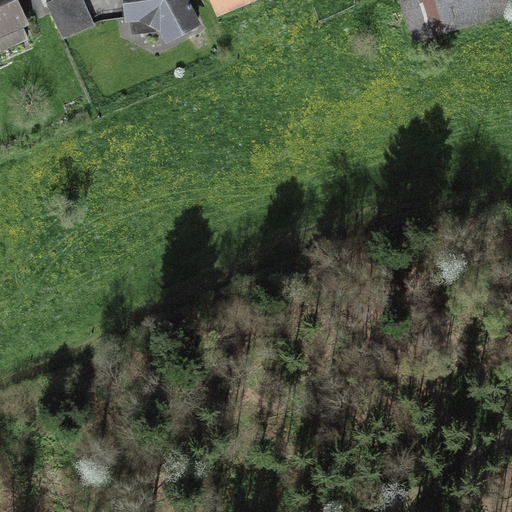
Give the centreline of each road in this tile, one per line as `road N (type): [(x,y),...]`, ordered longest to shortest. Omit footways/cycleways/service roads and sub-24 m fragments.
road 1 (track): [(0,384),(315,243),(511,195)]
road 2 (track): [(388,511),(511,429)]
